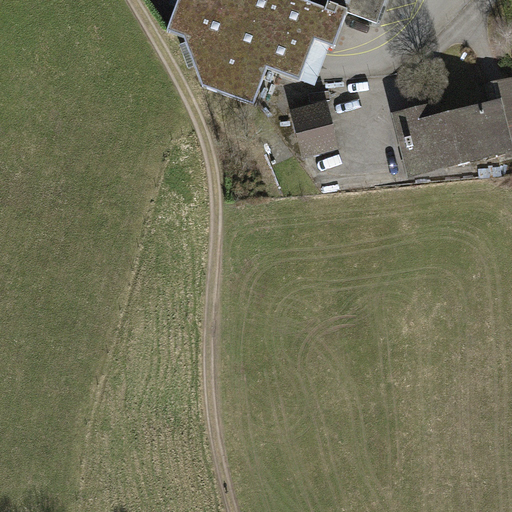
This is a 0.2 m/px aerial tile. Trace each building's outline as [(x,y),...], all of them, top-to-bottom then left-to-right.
[(177,0),(167,27),(184,33),(202,83),(254,103),(268,66),(299,77),(315,35),(331,41),(336,43),(348,11),(376,23),(385,0),(177,0)] [(315,35),(299,77),(315,83),(331,41),(315,35)] [(511,76),(497,81),(501,98),(509,127),(511,126),(511,76)] [(440,101),(393,113),(409,176),(509,151),(511,160),(511,159),(511,126),(509,127),(501,98),(442,112),(440,101)] [(326,101),(291,110),(304,158),(339,148),(326,101)]
